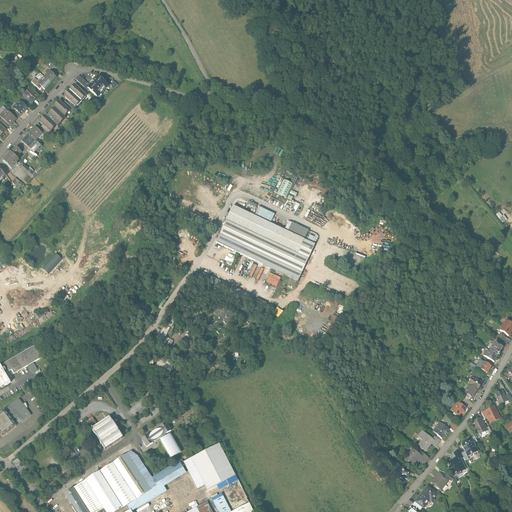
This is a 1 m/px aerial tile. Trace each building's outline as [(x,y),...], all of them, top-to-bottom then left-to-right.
[(46,66),(51,71),(55,66),(50,62),(46,66)] [(44,78),(50,83),(56,77),(50,71),(44,78)] [(45,90),(50,83),(44,78),(40,74),(37,78),(39,80),(37,81),(35,79),(31,83),(36,87),(40,90),(42,87),(45,90)] [(79,75),(75,79),(84,87),(85,86),(88,83),(79,75)] [(92,83),(87,88),(89,90),(96,97),(100,93),(101,94),(106,89),(104,88),(107,85),(98,76),(94,81),(92,79),(90,82),(92,83)] [(70,91),(80,101),(83,98),(84,98),(85,97),(85,96),(86,95),(82,91),(76,85),(70,91)] [(23,96),(31,104),(38,96),(30,89),(23,96)] [(65,97),(71,103),(75,107),(75,106),(76,106),(77,106),(78,105),(78,104),(80,101),(70,91),(65,97)] [(15,110),(21,115),(28,108),(20,101),(16,105),(17,105),(14,109),(15,110)] [(55,109),(64,117),(70,111),(69,110),(70,110),(63,103),(60,101),(54,108),(55,109)] [(70,111),(73,114),(76,111),(74,109),(69,105),(65,101),(63,103),(70,110),(69,110),(70,111)] [(10,126),(16,119),(11,114),(3,107),(0,110),(0,117),(1,118),(10,126)] [(57,126),(58,127),(66,118),(64,117),(55,109),(50,115),(51,116),(49,118),(57,126)] [(50,131),(51,132),(57,126),(49,118),(46,116),(41,123),(43,125),(50,131)] [(0,119),(0,121),(8,128),(10,126),(1,118),(0,119)] [(38,125),(36,127),(42,134),(46,138),(49,135),(41,127),(38,125)] [(49,135),(52,137),(54,134),(51,132),(50,131),(43,125),(41,127),(49,135)] [(35,127),(28,134),(36,141),(42,134),(36,127),(35,127)] [(28,134),(21,142),(29,149),(27,151),(29,152),(35,158),(38,156),(37,155),(37,156),(34,152),(38,147),(34,143),(36,141),(28,134)] [(11,153),(17,158),(22,153),(16,147),(11,153)] [(11,153),(3,162),(12,170),(17,164),(16,163),(18,161),(19,160),(17,158),(11,153)] [(23,180),(27,184),(35,175),(19,160),(18,161),(18,162),(21,165),(19,167),(19,168),(28,175),(23,180)] [(293,184),(283,180),(277,194),(287,198),(293,184)] [(232,207),(216,243),(297,281),(314,246),(302,240),(286,233),(270,225),(254,218),(232,207)] [(258,209),(254,218),(270,225),(274,217),(258,209)] [(499,212),(496,215),(502,223),(507,220),(504,216),(503,217),(499,212)] [(286,233),(302,240),(306,231),(290,224),(286,233)] [(198,270),(195,275),(251,301),(253,296),(198,270)] [(267,302),(256,297),(254,303),(264,308),(267,302)] [(148,306),(141,301),(139,304),(146,308),(145,309),(146,310),(148,306)] [(169,330),(170,331),(174,321),(169,319),(168,322),(170,323),(168,328),(164,327),(158,339),(164,342),(169,330)] [(511,325),(506,321),(503,326),(511,332),(511,331),(511,325)] [(508,337),(511,332),(503,326),(499,331),(508,337)] [(494,343),(489,351),(498,357),(503,349),(494,343)] [(26,351),(1,366),(5,374),(12,370),(14,374),(28,366),(33,363),(43,357),(42,357),(41,358),(35,346),(36,346),(36,345),(28,350),(27,348),(25,350),(26,351)] [(487,353),(484,357),(494,363),(498,357),(489,351),(488,354),(487,353)] [(168,360),(160,357),(155,369),(163,373),(168,360)] [(480,360),(476,367),(482,371),(487,374),(491,367),(480,360)] [(33,363),(28,366),(32,374),(38,371),(33,363)] [(0,365),(0,386),(1,387),(1,388),(11,383),(5,374),(1,366),(0,365)] [(480,376),(474,372),(471,376),(472,377),(478,381),(480,376)] [(468,385),(469,385),(477,390),(481,383),(478,381),(472,377),(468,385)] [(477,390),(469,385),(464,393),(472,398),(477,390)] [(177,394),(180,398),(189,392),(186,388),(177,394)] [(503,391),(495,396),(497,400),(498,400),(499,402),(498,402),(500,407),(509,402),(510,404),(511,403),(511,400),(509,396),(506,397),(503,391)] [(465,403),(469,400),(463,395),(460,398),(465,403)] [(19,399),(0,413),(0,434),(2,437),(31,415),(19,399)] [(462,413),(465,408),(455,401),(449,410),(458,416),(461,413),(462,413)] [(490,411),(483,415),(486,421),(489,420),(491,425),(502,420),(495,407),(490,409),(490,411)] [(441,421),(449,426),(452,421),(445,416),(441,421)] [(91,429),(104,450),(123,438),(110,417),(91,429)] [(476,435),(477,434),(480,439),(482,438),(481,436),(488,432),(489,432),(487,429),(482,419),(471,424),(476,435)] [(148,434),(142,437),(147,445),(160,437),(172,456),(182,450),(171,432),(166,435),(165,433),(171,430),(167,423),(161,426),(155,430),(148,434)] [(449,430),(439,423),(432,432),(442,439),(449,430)] [(432,439),(421,431),(417,437),(422,440),(418,446),(425,451),(431,444),(435,448),(440,441),(434,437),(432,439)] [(462,445),(466,453),(468,458),(479,453),(475,445),(473,440),(462,445)] [(220,444),(191,458),(205,486),(207,490),(217,485),(235,475),(220,444)] [(420,456),(413,450),(404,461),(407,463),(408,462),(412,466),(417,461),(423,466),(429,458),(422,453),(420,456)] [(131,451),(64,495),(75,511),(116,511),(129,504),(158,486),(153,477),(138,455),(131,451)] [(454,455),(457,461),(459,460),(459,461),(462,460),(464,459),(462,455),(461,452),(454,455)] [(198,489),(205,486),(191,458),(183,462),(186,466),(198,489)] [(12,463),(22,475),(28,471),(24,466),(23,466),(17,459),(12,463)] [(182,460),(153,477),(158,486),(162,484),(163,487),(186,473),(183,468),(186,466),(183,462),(182,460)] [(457,461),(449,464),(452,471),(451,472),(453,477),(467,471),(462,460),(459,461),(459,460),(457,461)] [(408,472),(405,472),(402,470),(404,468),(397,463),(390,471),(399,479),(402,476),(408,476),(408,472)] [(446,478),(440,473),(431,484),(442,492),(450,482),(446,478)] [(254,511),(235,475),(217,485),(222,494),(212,499),(218,511),(254,511)] [(437,495),(427,488),(416,502),(421,505),(423,508),(430,500),(432,502),(437,495)] [(212,511),(207,502),(187,511),(212,511)]
